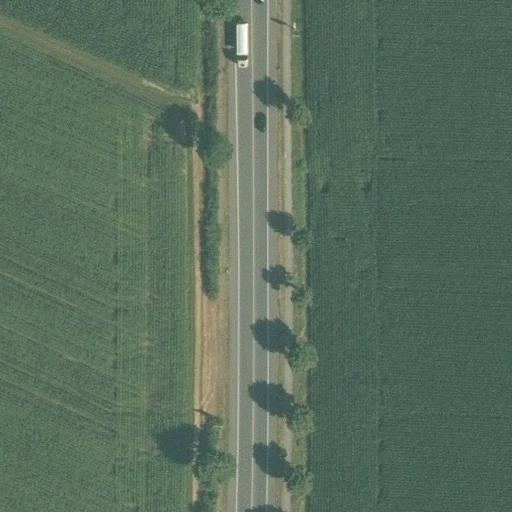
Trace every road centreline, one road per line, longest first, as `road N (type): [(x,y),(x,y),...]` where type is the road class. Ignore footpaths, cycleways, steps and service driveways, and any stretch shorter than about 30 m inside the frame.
road 1 (track): [(194,511),(198,154),(187,119),(162,98),(0,25)]
road 2 (primary): [(249,511),(266,176),(264,0)]
